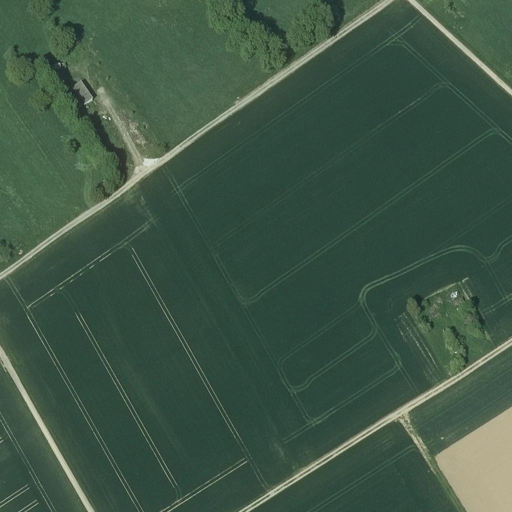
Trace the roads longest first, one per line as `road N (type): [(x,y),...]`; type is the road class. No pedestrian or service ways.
road 1 (track): [(0,277),(391,0)]
road 2 (track): [(511,341),(245,511)]
road 3 (track): [(0,353),(90,511)]
road 4 (track): [(409,0),(511,93)]
